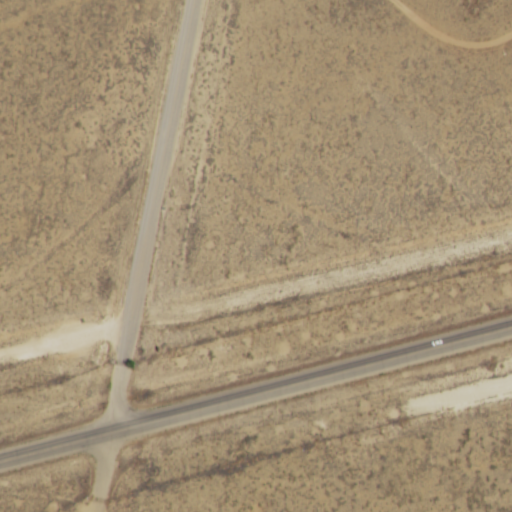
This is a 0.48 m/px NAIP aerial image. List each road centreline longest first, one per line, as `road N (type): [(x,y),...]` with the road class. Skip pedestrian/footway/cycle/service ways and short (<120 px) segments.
road 1 (primary): [(0,473),(511,336)]
road 2 (track): [(0,357),(511,241)]
road 3 (tertiary): [(103,447),(198,0)]
